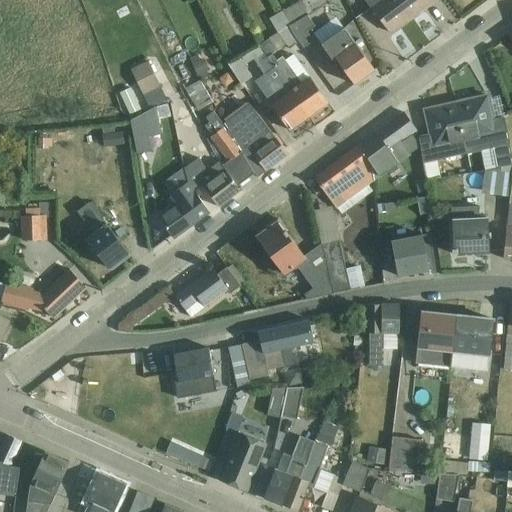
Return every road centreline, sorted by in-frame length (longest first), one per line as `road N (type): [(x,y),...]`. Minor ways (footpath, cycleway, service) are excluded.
road 1 (residential): [(511,6),(75,337)]
road 2 (residential): [(511,288),(403,290),(182,338),(110,344),(75,337)]
road 3 (tertiary): [(218,511),(0,405)]
